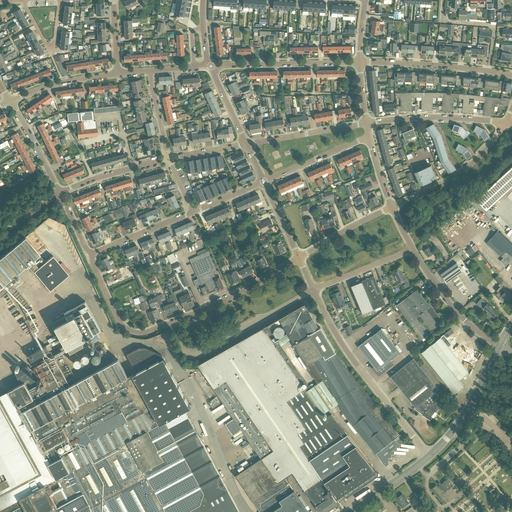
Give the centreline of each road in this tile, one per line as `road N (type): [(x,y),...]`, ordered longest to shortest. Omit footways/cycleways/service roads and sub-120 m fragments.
road 1 (residential): [(428,457),(344,349),(313,290)]
road 2 (residential): [(171,321),(188,360),(313,290)]
road 3 (residential): [(210,66),(359,62)]
road 4 (residential): [(390,207),(443,182),(506,122)]
road 5 (residential): [(366,123),(506,122)]
road 6 (secondary): [(428,457),(469,407),(498,345)]
road 7 (residential): [(498,345),(448,304),(411,250)]
road 8 (residential): [(171,321),(145,332),(125,328),(88,256)]
road 9 (residential): [(359,62),(487,71)]
road 10 (residential): [(246,144),(366,123)]
